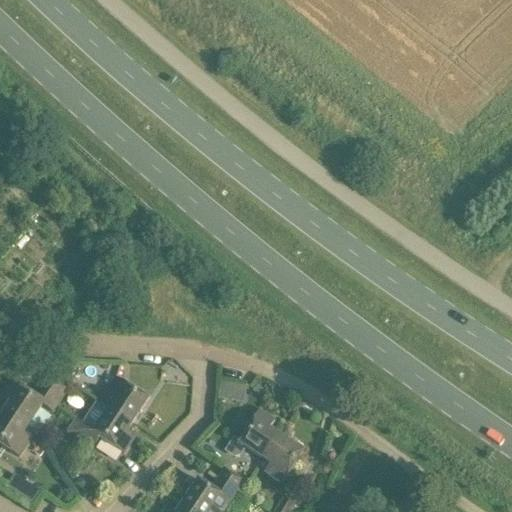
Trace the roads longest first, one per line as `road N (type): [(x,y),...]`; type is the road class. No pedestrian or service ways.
road 1 (primary): [(0,26),(258,256),(511,442)]
road 2 (primary): [(511,360),(279,199),(47,0)]
road 3 (unclassified): [(511,311),(292,155),(108,0)]
road 4 (residential): [(392,454),(301,389),(199,353)]
road 5 (residential): [(199,353),(0,336)]
road 6 (residential): [(199,353),(199,421),(113,511)]
